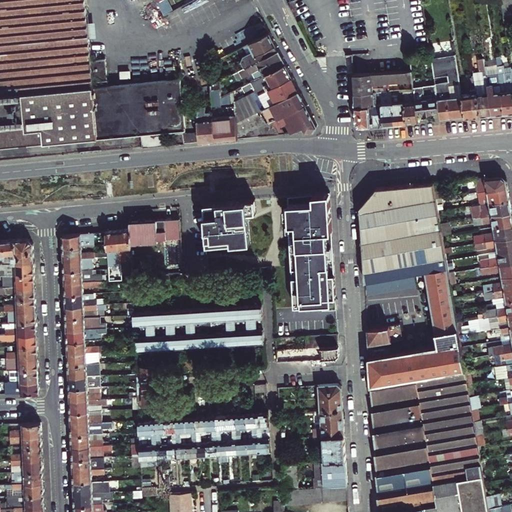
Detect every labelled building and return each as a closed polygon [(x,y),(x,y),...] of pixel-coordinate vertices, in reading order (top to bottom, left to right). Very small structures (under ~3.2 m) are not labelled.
[(84,0),(0,0),(0,146),(98,138),(93,87),(90,60),(84,0)] [(161,0),(158,2),(164,15),(169,12),(162,0),(161,0)] [(511,0),(499,0),(500,0),(501,7),(502,13),(503,20),(511,18),(511,0)] [(279,51),(269,32),(243,46),(247,53),(243,55),(242,61),(246,67),(279,51)] [(286,64),(279,51),(246,67),(234,73),(237,80),(252,73),(255,79),(286,64)] [(107,58),(90,60),(93,87),(109,85),(107,58)] [(477,95),(480,115),(487,114),(492,114),(486,72),(485,66),(484,59),(478,60),(480,71),(473,72),(477,95)] [(256,91),(235,101),(235,105),(292,77),(286,64),(255,79),(242,86),(245,91),(254,87),(254,88),(255,88),(256,91)] [(485,66),(486,72),(488,71),(489,74),(498,73),(497,65),(485,66)] [(354,92),(380,91),(389,91),(388,82),(413,81),(412,70),(353,74),(354,92)] [(499,113),(504,113),(498,73),(489,74),(488,71),(486,72),(492,114),(499,113)] [(498,73),(504,113),(511,112),(511,111),(511,84),(507,85),(507,81),(503,81),(502,72),(498,73)] [(237,122),(299,90),(292,77),(235,105),(236,114),(237,122)] [(181,79),(127,84),(137,132),(141,131),(143,147),(201,142),(199,131),(183,133),(183,130),(186,130),(181,79)] [(223,107),(222,97),(221,97),(220,81),(210,85),(212,105),(216,140),(238,138),(237,122),(236,114),(232,114),(231,106),(223,107)] [(109,85),(93,87),(98,138),(137,132),(127,84),(109,85)] [(417,114),(439,112),(436,90),(435,84),(413,87),(414,89),(415,100),(417,114)] [(404,101),(407,122),(418,121),(417,114),(415,100),(414,89),(403,90),(403,93),(404,101)] [(436,90),(441,119),(457,117),(465,116),(463,102),(461,90),(450,92),(451,96),(443,98),(441,89),(436,90)] [(237,122),(238,138),(259,136),(258,128),(306,103),(299,90),(237,122)] [(384,124),(395,123),(391,90),(389,91),(380,91),(381,99),(382,104),(384,124)] [(398,94),(403,93),(403,90),(391,90),(395,123),(407,122),(404,101),(399,102),(398,94)] [(354,92),(355,107),(374,106),(374,100),(376,100),(381,99),(380,91),(354,92)] [(472,100),(463,102),(465,116),(473,116),(480,115),(477,95),(471,96),(472,100)] [(293,119),(300,132),(314,131),(317,125),(306,103),(258,128),(259,136),(280,134),(277,128),(290,121),(293,119)] [(376,105),(374,106),(355,107),(356,123),(360,126),(384,124),(382,104),(376,105)] [(199,131),(201,142),(216,140),(212,105),(197,107),(199,131)] [(502,176),(475,178),(476,185),(467,186),(469,194),(475,192),(507,187),(506,182),(506,179),(502,176)] [(443,182),(433,183),(436,199),(446,197),(443,182)] [(440,223),(436,199),(433,183),(376,188),(369,196),(361,206),(365,280),(448,266),(445,253),(444,248),(442,236),(440,223)] [(507,187),(475,192),(475,194),(478,194),(479,198),(488,197),(489,202),(509,199),(508,191),(507,187)] [(330,195),(288,199),(294,308),(337,306),(330,195)] [(510,203),(509,199),(489,202),(471,205),(473,218),(479,217),(511,211),(510,203)] [(256,202),(206,206),(207,247),(252,243),(250,215),(257,214),(256,202)] [(494,227),(511,224),(511,215),(511,211),(479,217),(473,218),(475,226),(493,223),(494,227)] [(131,229),(131,244),(158,243),(158,240),(175,239),(177,273),(184,273),(182,219),(154,220),(130,221),(131,229)] [(450,222),(440,223),(442,236),(452,234),(450,222)] [(474,237),(475,243),(511,236),(511,224),(494,227),(495,234),(474,237)] [(125,229),(119,230),(120,261),(126,261),(125,248),(132,247),(131,244),(131,229),(125,229)] [(120,261),(119,230),(114,231),(106,231),(107,235),(107,243),(107,251),(107,255),(108,264),(120,264),(120,261)] [(96,244),(95,232),(63,235),(64,244),(64,247),(82,245),(96,244)] [(511,236),(475,243),(476,250),(497,247),(498,251),(511,249),(511,236)] [(4,241),(5,252),(1,252),(1,257),(2,263),(12,263),(34,262),(33,243),(31,241),(28,238),(4,241)] [(64,256),(65,259),(96,256),(96,251),(95,249),(82,250),(82,245),(64,247),(64,256)] [(511,249),(498,251),(488,253),(489,259),(480,260),(481,267),(511,261),(511,249)] [(65,267),(65,270),(83,269),(83,264),(96,264),(96,256),(65,259),(65,267)] [(511,261),(481,267),(482,274),(501,271),(502,276),(511,274),(511,261)] [(34,262),(12,263),(2,263),(0,263),(0,275),(2,275),(34,274),(34,268),(34,262)] [(439,345),(370,357),(372,383),(465,367),(464,359),(461,346),(455,310),(453,297),(451,285),(450,279),(449,272),(448,266),(365,280),(366,285),(426,275),(439,345)] [(65,279),(65,282),(97,280),(96,273),(83,274),(83,269),(65,270),(65,279)] [(34,274),(2,275),(2,287),(35,286),(35,281),(34,274)] [(478,293),(484,292),(511,287),(511,274),(502,276),(503,281),(493,283),(494,287),(491,288),(490,285),(477,287),(478,293)] [(97,280),(65,282),(66,290),(66,293),(84,292),(84,289),(97,288),(97,280)] [(2,287),(0,287),(0,299),(17,298),(36,298),(36,293),(35,286),(2,287)] [(511,287),(484,292),(486,299),(494,298),(494,303),(497,303),(506,301),(511,299),(511,287)] [(134,290),(127,290),(127,298),(125,298),(125,302),(134,302),(134,290)] [(67,305),(98,304),(97,296),(84,297),(84,292),(66,293),(66,302),(67,305)] [(36,298),(17,298),(17,305),(5,305),(5,311),(18,310),(36,310),(36,306),(36,298)] [(511,299),(506,301),(497,303),(498,307),(483,310),(484,317),(489,316),(511,312),(511,299)] [(67,313),(67,317),(85,316),(85,312),(98,311),(98,304),(67,305),(67,313)] [(242,324),(252,324),(251,305),(246,306),(240,306),(242,324)] [(251,305),(252,324),(263,323),(262,305),(256,305),(251,305)] [(242,324),(240,306),(236,306),(231,307),(232,325),(242,324)] [(222,326),(220,307),(216,308),(211,308),(212,326),(222,326)] [(225,307),(220,307),(222,326),(232,325),(231,307),(225,307)] [(202,327),(212,326),(211,308),(206,308),(200,309),(202,327)] [(182,328),(192,328),(191,309),(186,309),(180,310),(182,328)] [(202,327),(200,309),(196,309),(191,309),(192,328),(202,327)] [(18,310),(5,311),(5,317),(18,316),(18,322),(37,321),(37,317),(36,310),(18,310)] [(166,311),(160,311),(162,330),(172,329),(171,310),(166,311)] [(182,328),(180,310),(176,310),(171,310),(172,329),(182,328)] [(162,330),(160,311),(156,311),(151,312),(152,330),(162,330)] [(135,320),(135,326),(135,330),(135,331),(152,330),(151,312),(145,312),(135,313),(135,320)] [(491,329),(501,327),(511,325),(511,312),(489,316),(489,321),(491,329)] [(68,329),(99,327),(99,320),(86,321),(85,316),(67,317),(67,325),(68,329)] [(37,321),(18,322),(19,328),(6,328),(6,335),(37,333),(37,328),(37,321)] [(371,327),(368,327),(369,344),(404,337),(402,321),(371,327)] [(252,324),(253,342),(258,342),(265,342),(263,323),(252,324)] [(243,343),(242,324),(232,325),(233,344),(236,343),(243,343)] [(246,343),(253,342),(252,324),(242,324),(243,343),(246,343)] [(229,344),(233,344),(232,325),(222,326),(223,344),(229,344)] [(511,325),(501,327),(491,329),(490,329),(490,331),(501,329),(502,339),(511,337),(511,325)] [(208,345),(213,345),(212,326),(202,327),(203,345),(208,345)] [(223,344),(222,326),(212,326),(213,345),(217,345),(223,344)] [(68,337),(68,341),(86,340),(86,334),(99,334),(99,327),(68,329),(68,337)] [(192,328),(193,346),(198,346),(203,345),(202,327),(192,328)] [(183,347),(182,328),(172,329),(173,347),(177,347),(183,347)] [(188,346),(193,346),(192,328),(182,328),(183,347),(188,346)] [(167,348),(173,347),(172,329),(162,330),(163,348),(167,348)] [(143,349),(153,349),(152,330),(135,331),(136,337),(136,350),(143,349)] [(163,348),(162,330),(152,330),(153,349),(158,348),(163,348)] [(37,333),(6,335),(6,341),(19,340),(19,346),(38,345),(38,341),(37,333)] [(308,335),(308,348),(340,346),(339,340),(339,334),(308,335)] [(489,347),(490,354),(511,350),(511,337),(502,339),(503,344),(489,347)] [(86,340),(68,341),(68,349),(69,353),(100,351),(100,345),(87,345),(86,340)] [(7,352),(7,358),(39,357),(38,353),(38,345),(19,346),(20,351),(7,352)] [(340,346),(308,348),(276,349),(277,362),(337,359),(340,355),(340,351),(340,346)] [(511,350),(490,354),(492,368),(503,366),(511,364),(511,350)] [(69,361),(69,364),(87,363),(87,359),(100,358),(100,351),(69,353),(69,361)] [(5,370),(9,369),(39,368),(39,364),(39,357),(7,358),(4,358),(5,370)] [(129,372),(137,372),(137,367),(137,361),(128,361),(129,372)] [(87,363),(69,364),(70,372),(70,376),(101,374),(101,367),(88,368),(87,363)] [(511,364),(503,366),(492,368),(491,368),(493,380),(494,379),(507,377),(511,376),(511,364)] [(137,377),(138,385),(159,385),(159,383),(159,378),(155,378),(154,366),(137,367),(137,372),(137,377)] [(465,367),(372,383),(373,407),(375,434),(377,463),(378,481),(481,463),(480,458),(478,446),(476,434),(474,421),(472,409),(468,384),(466,372),(465,367)] [(9,369),(10,382),(40,381),(39,376),(39,368),(9,369)] [(70,384),(70,388),(88,387),(88,382),(110,380),(109,373),(101,374),(70,376),(70,384)] [(6,382),(7,394),(40,393),(40,388),(40,381),(10,382),(6,382)] [(320,385),(321,411),(343,410),(342,401),(341,387),(339,384),(320,385)] [(156,403),(155,391),(159,391),(159,389),(159,385),(138,385),(138,391),(138,396),(139,404),(156,403)] [(88,387),(70,388),(71,396),(71,399),(102,398),(102,391),(88,391),(88,387)] [(511,389),(511,393),(511,395),(500,398),(501,404),(511,402),(511,389)] [(125,408),(139,407),(139,404),(138,396),(129,396),(120,397),(120,402),(124,401),(125,408)] [(71,411),(89,410),(89,405),(102,405),(102,398),(71,399),(71,408),(71,411)] [(511,409),(511,402),(501,404),(502,411),(511,409)] [(72,420),(72,423),(103,421),(103,414),(90,415),(89,410),(71,411),(72,420)] [(344,423),(343,410),(321,411),(323,436),(324,436),(345,434),(344,423)] [(258,432),(270,431),(269,413),(263,413),(257,414),(258,432)] [(248,432),(246,414),(242,415),(236,415),(237,433),(248,432)] [(248,432),(258,432),(257,414),(253,414),(246,414),(248,432)] [(227,434),(237,433),(236,415),(232,415),(226,416),(227,434)] [(207,435),(217,434),(216,416),(211,417),(206,417),(207,435)] [(216,416),(217,434),(227,434),(226,416),(222,416),(216,416)] [(195,418),(197,436),(207,435),(206,417),(201,417),(195,418)] [(187,436),(197,436),(195,418),(184,418),(176,419),(177,437),(187,436)] [(168,438),(177,437),(176,419),(171,419),(167,420),(168,438)] [(148,421),(139,421),(139,424),(140,432),(140,437),(140,440),(157,438),(157,420),(148,421)] [(168,438),(167,420),(164,420),(157,420),(157,438),(168,438)] [(481,420),(474,421),(476,434),(483,432),(481,420)] [(72,435),(90,434),(90,429),(103,428),(103,421),(72,423),(72,431),(72,435)] [(10,423),(11,436),(42,435),(42,431),(41,422),(10,423)] [(264,451),(271,450),(270,431),(258,432),(259,451),(264,451)] [(249,451),(248,432),(237,433),(238,452),(242,452),(249,451)] [(253,451),(259,451),(258,432),(248,432),(249,451),(253,451)] [(486,445),(484,432),(483,432),(476,434),(478,446),(486,445)] [(233,452),(238,452),(237,433),(227,434),(228,453),(233,452)] [(73,442),(73,446),(104,444),(104,438),(91,438),(90,434),(72,435),(73,442)] [(213,454),(218,453),(217,434),(207,435),(208,454),(213,454)] [(217,434),(218,453),(223,453),(228,453),(227,434),(217,434)] [(345,434),(324,436),(326,461),(346,459),(345,448),(345,434)] [(42,435),(11,436),(11,443),(24,442),(25,448),(42,447),(42,442),(42,435)] [(197,436),(198,455),(204,454),(208,454),(207,435),(197,436)] [(177,437),(178,456),(182,456),(188,455),(187,436),(177,437)] [(192,455),(198,455),(197,436),(187,436),(188,455),(192,455)] [(173,456),(178,456),(177,437),(168,438),(169,456),(173,456)] [(158,457),(157,438),(140,440),(140,442),(141,454),(141,458),(152,457),(158,457)] [(169,456),(168,438),(157,438),(158,457),(164,457),(169,456)] [(104,444),(73,446),(73,454),(73,458),(91,457),(91,452),(104,452),(104,444)] [(43,455),(42,447),(25,448),(25,453),(12,454),(12,460),(43,459),(43,455)] [(490,469),(488,456),(480,458),(481,463),(482,470),(490,469)] [(91,457),(73,458),(74,467),(74,469),(105,468),(105,461),(91,462),(91,457)] [(43,459),(12,460),(13,472),(43,471),(43,467),(43,459)] [(346,459),(326,461),(316,462),(318,479),(324,478),(325,487),(348,486),(347,477),(346,459)] [(299,489),(297,463),(283,464),(285,489),(299,489)] [(481,463),(378,481),(378,495),(379,511),(388,511),(424,507),(425,511),(489,511),(487,495),(485,483),(482,470),(481,463)] [(74,479),(74,481),(92,480),(92,475),(105,475),(105,468),(74,469),(74,479)] [(44,479),(43,471),(13,472),(13,484),(44,482),(44,479)] [(75,490),(75,492),(112,490),(111,479),(92,480),(74,481),(75,490)] [(27,495),(44,494),(44,489),(44,482),(13,484),(14,490),(27,489),(27,495)] [(285,489),(285,504),(322,502),(322,501),(349,500),(348,486),(325,487),(299,489),(285,489)] [(142,489),(134,489),(135,498),(143,498),(143,495),(142,494),(142,489)] [(112,490),(75,492),(75,501),(75,504),(103,503),(115,503),(114,491),(112,490)] [(189,511),(188,492),(176,493),(176,511),(189,511)] [(500,493),(487,495),(489,511),(502,511),(502,505),(500,493)] [(45,501),(44,494),(27,495),(27,507),(45,507),(45,501)] [(285,511),(284,499),(274,499),(274,511),(285,511)] [(107,511),(107,508),(103,508),(103,503),(75,504),(75,511),(107,511)] [(502,511),(511,511),(510,503),(502,505),(502,511)]
